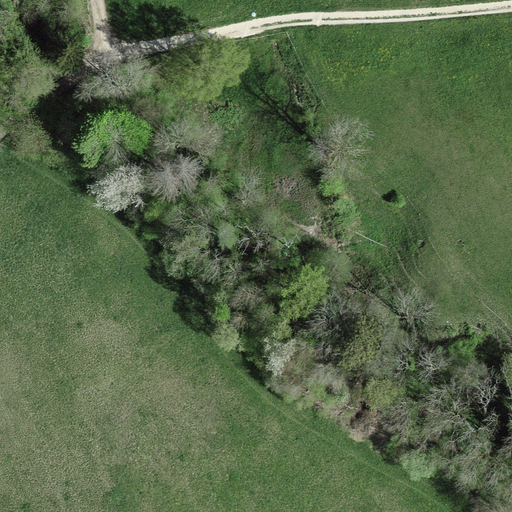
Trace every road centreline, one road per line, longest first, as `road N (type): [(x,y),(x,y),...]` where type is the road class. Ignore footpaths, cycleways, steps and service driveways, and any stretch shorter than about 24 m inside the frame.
road 1 (track): [(4,129),(138,228),(258,359),(285,406),(462,511)]
road 2 (track): [(511,7),(283,22),(104,52),(0,132)]
